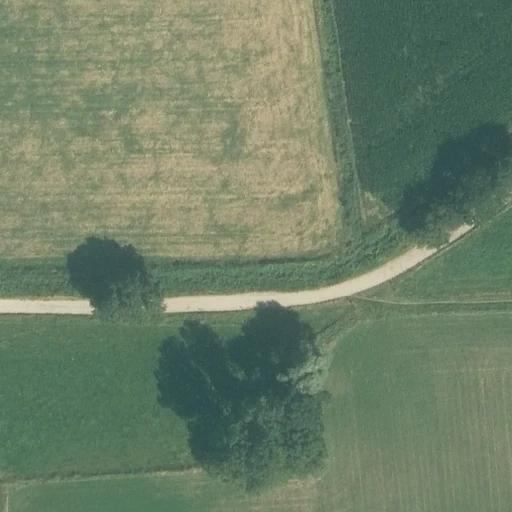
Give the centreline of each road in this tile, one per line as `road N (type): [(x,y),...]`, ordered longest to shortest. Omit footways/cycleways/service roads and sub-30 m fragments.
road 1 (track): [(0,304),(317,297),(388,273),(511,189)]
road 2 (track): [(511,296),(395,301),(352,286)]
